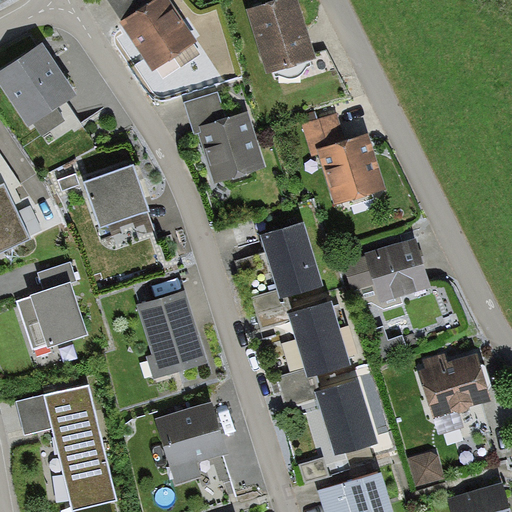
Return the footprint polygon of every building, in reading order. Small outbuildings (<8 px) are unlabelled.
[(142,0),(106,0),(105,1),(150,70),(187,46),(157,0),(147,6),(142,0)] [(292,0),(249,13),(266,73),(310,61),(292,0)] [(39,48),(0,73),(0,79),(35,134),(57,120),(51,111),(71,98),(39,48)] [(215,180),(257,169),(243,117),(221,123),(213,95),(184,103),(192,132),(200,129),(215,180)] [(332,204),(380,189),(364,140),(340,147),(330,117),(301,126),(309,152),(315,150),(332,204)] [(0,250),(24,241),(4,195),(17,185),(4,167),(0,169),(0,250)] [(129,170),(82,184),(96,229),(142,215),(129,170)] [(151,198),(151,215),(179,215),(178,198),(151,198)] [(281,299),(318,288),(300,227),(263,238),(281,299)] [(413,246),(343,267),(354,304),(424,284),(413,246)] [(43,351),(84,336),(66,285),(25,299),(43,351)] [(275,293),(250,301),(254,315),(279,308),(275,293)] [(198,362),(177,295),(137,307),(158,374),(198,362)] [(308,377),(344,366),(326,305),(290,315),(308,377)] [(373,363),(404,354),(400,339),(385,343),(381,329),(364,333),(373,363)] [(475,358),(419,374),(431,415),(486,400),(475,358)] [(302,372),(273,381),(281,407),(310,399),(302,372)] [(69,511),(72,511),(114,502),(85,386),(13,404),(21,437),(49,430),(69,511)] [(336,455),(372,445),(354,387),(319,397),(336,455)] [(206,408),(155,424),(173,482),(225,465),(206,408)] [(413,487),(436,480),(428,452),(404,459),(413,487)] [(324,477),(319,460),(298,466),(304,483),(324,477)] [(386,511),(375,475),(320,492),(325,511),(386,511)] [(500,511),(495,489),(448,502),(450,511),(500,511)]
